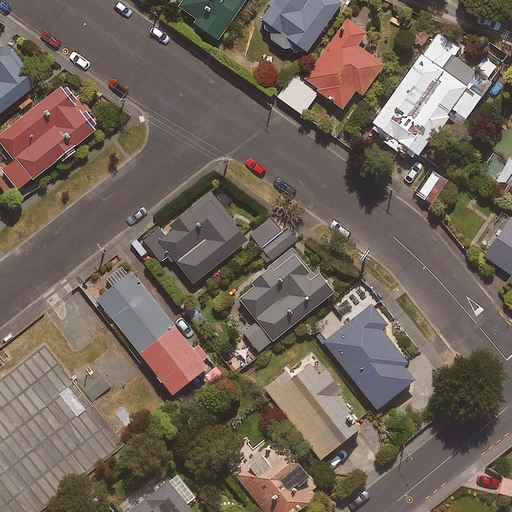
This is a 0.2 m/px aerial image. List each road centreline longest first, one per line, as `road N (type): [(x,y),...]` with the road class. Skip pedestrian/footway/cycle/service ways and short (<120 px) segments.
road 1 (residential): [(511,363),(443,267),(405,233),(217,113)]
road 2 (residential): [(217,113),(0,291)]
road 3 (tertiary): [(360,511),(511,388)]
road 4 (residential): [(217,113),(70,0)]
road 5 (tertiary): [(511,415),(393,511)]
